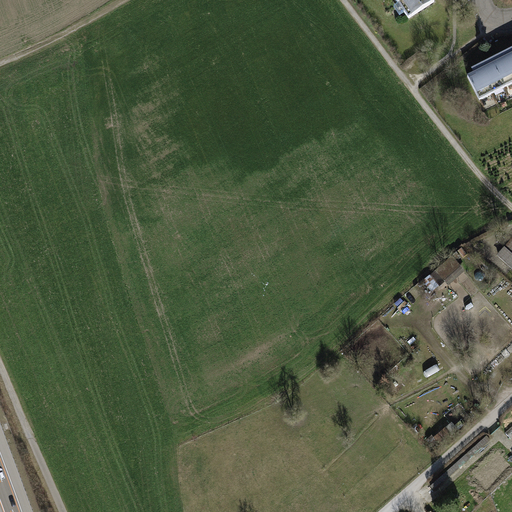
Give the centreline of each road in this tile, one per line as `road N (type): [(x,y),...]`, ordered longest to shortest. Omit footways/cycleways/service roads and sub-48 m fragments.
road 1 (track): [(511,208),(473,172),(346,0)]
road 2 (residential): [(511,402),(387,511)]
road 3 (track): [(59,511),(0,363)]
road 4 (track): [(0,59),(120,0)]
